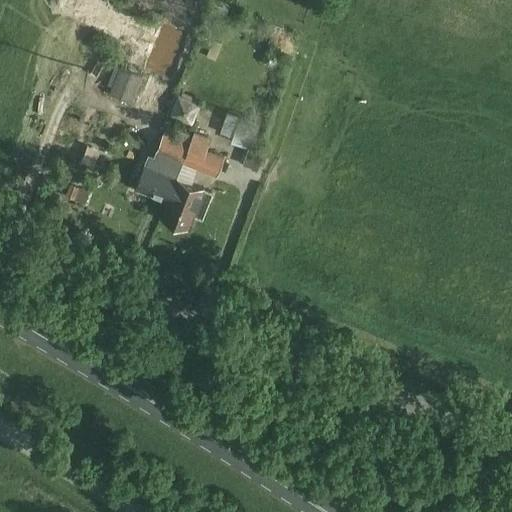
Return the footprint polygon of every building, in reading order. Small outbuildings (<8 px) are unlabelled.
[(203,45),(209,47),(212,41),(212,39),(206,37),(203,45)] [(113,94),(132,101),(140,77),(121,70),(113,94)] [(192,125),(201,103),(178,93),(169,115),(192,125)] [(242,114),(233,139),(250,145),(259,121),(242,114)] [(164,134),(152,166),(176,176),(179,177),(184,163),(217,175),(225,155),(207,148),(211,137),(194,131),(190,142),(189,143),(164,134)] [(168,200),(176,176),(152,166),(147,164),(137,187),(168,200)] [(179,177),(176,176),(168,200),(169,201),(163,216),(189,227),(197,204),(205,208),(212,192),(203,188),(179,177)]
